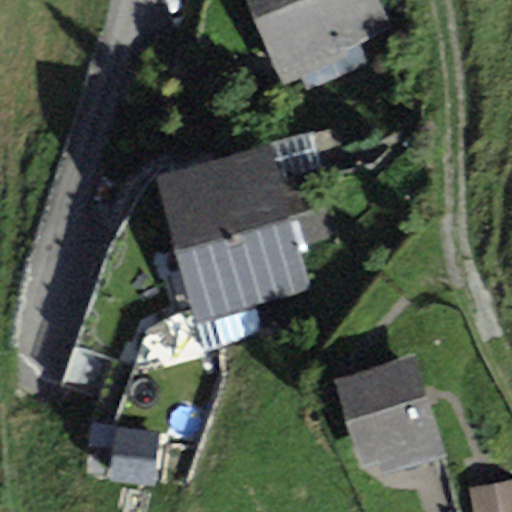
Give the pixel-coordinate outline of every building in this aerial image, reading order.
[(397,26),(386,0),(262,0),(292,75),(397,26)] [(341,235),(314,129),(168,166),(207,320),(316,292),(304,245),(341,235)] [(76,334),(90,279),(63,272),(48,327),(76,334)] [(453,453),(420,351),(343,375),(371,463),(384,459),(389,473),(453,453)] [(511,511),(511,478),(473,485),(477,511),(511,511)]
